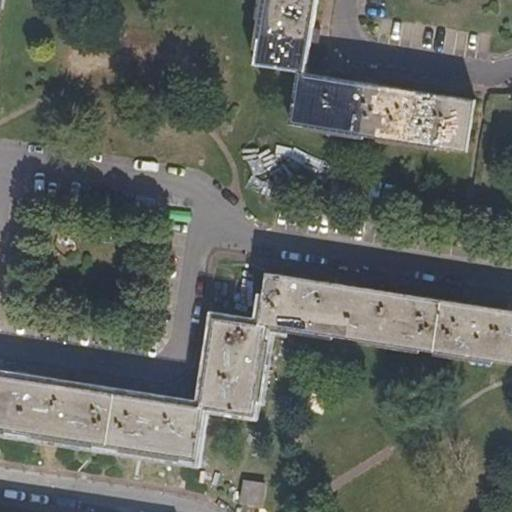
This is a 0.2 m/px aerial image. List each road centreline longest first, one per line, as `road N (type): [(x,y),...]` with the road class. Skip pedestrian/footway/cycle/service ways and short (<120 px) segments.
road 1 (residential): [(197,185),(252,236),(511,276)]
road 2 (residential): [(0,491),(144,511)]
